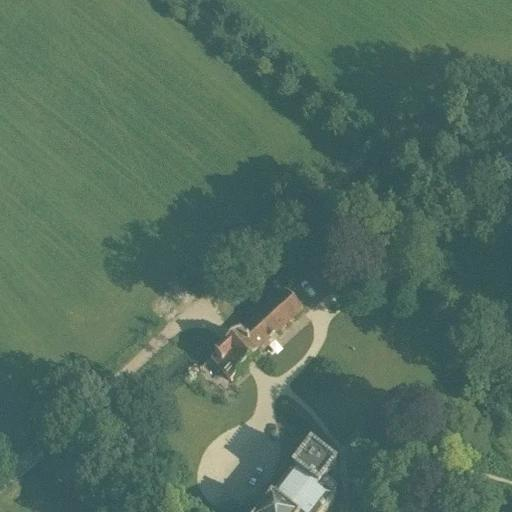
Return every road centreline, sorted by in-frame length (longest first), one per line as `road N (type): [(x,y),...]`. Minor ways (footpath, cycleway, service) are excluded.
road 1 (track): [(185,0),(371,150)]
road 2 (track): [(371,150),(200,304)]
road 3 (track): [(371,150),(511,287)]
road 4 (track): [(511,132),(434,127),(371,150)]
